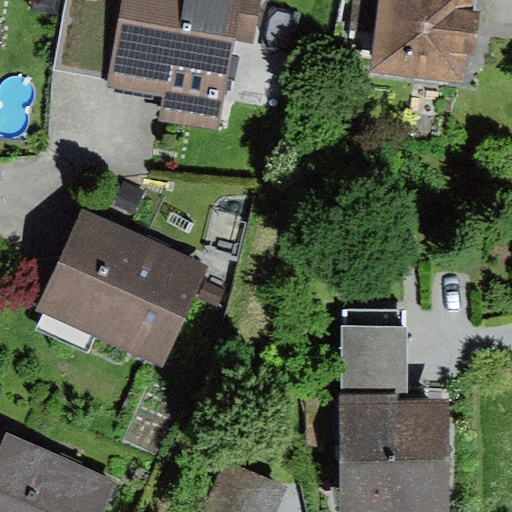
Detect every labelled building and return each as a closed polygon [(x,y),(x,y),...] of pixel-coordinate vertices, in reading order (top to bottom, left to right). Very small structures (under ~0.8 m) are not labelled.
[(113,83),(126,0),(65,0),(53,73),(113,83)] [(261,4),(237,0),(126,0),(113,83),(111,90),(163,98),(159,123),(220,133),(235,43),(253,46),(261,4)] [(483,0),(383,0),(375,74),(473,86),(483,0)] [(206,268),(83,213),(38,312),(161,367),(206,268)] [(343,330),(343,397),(399,396),(409,396),(410,330),(343,330)] [(454,511),(452,407),(399,408),(399,396),(343,397),(344,511),(454,511)] [(102,511),(115,484),(9,438),(0,457),(0,511),(102,511)] [(278,511),(289,488),(227,461),(203,511),(278,511)]
